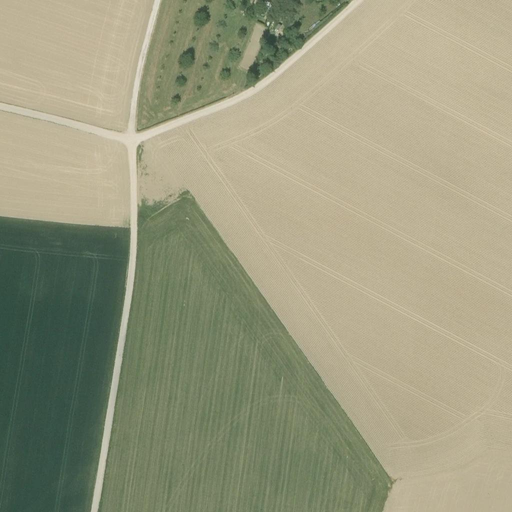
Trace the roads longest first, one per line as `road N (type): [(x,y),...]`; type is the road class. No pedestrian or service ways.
road 1 (track): [(94,511),(132,253),(132,138)]
road 2 (track): [(357,0),(252,89),(132,138)]
road 3 (track): [(132,138),(156,0)]
road 4 (track): [(132,138),(0,107)]
